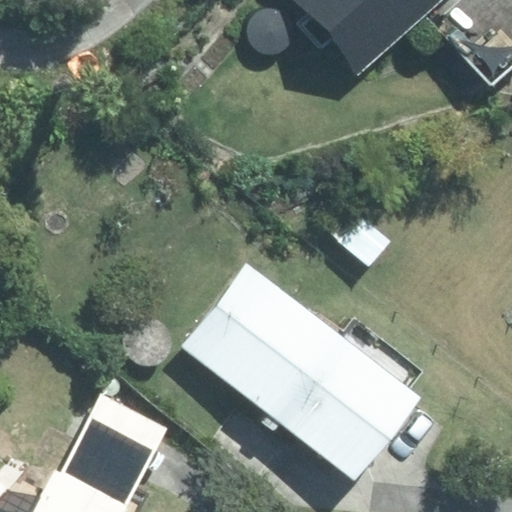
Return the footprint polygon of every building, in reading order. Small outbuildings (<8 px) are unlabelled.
[(290,0),(350,68),(426,0),(290,0)] [(511,27),(488,0),(435,0),(426,8),(483,72),(511,46),(511,27)] [(332,237),(360,262),(379,237),(351,214),(332,237)] [(408,385),(237,256),(172,343),(343,471),(408,385)] [(47,465),(21,511),(109,511),(159,422),(98,389),(53,468),(47,465)]
